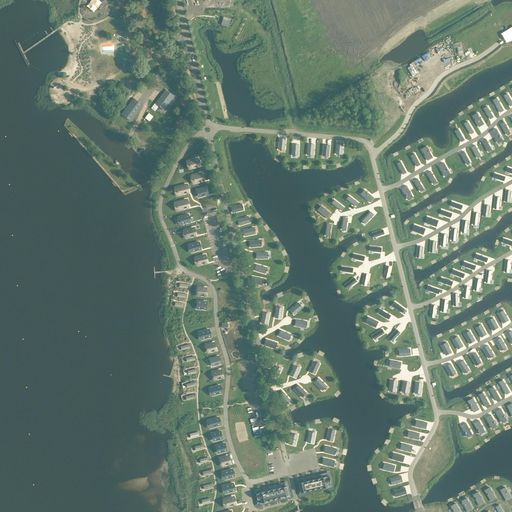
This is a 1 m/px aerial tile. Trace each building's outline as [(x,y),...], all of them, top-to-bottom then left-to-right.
[(174,96),(166,89),(155,103),(164,110),(174,96)] [(149,113),(145,118),(149,121),(153,116),(149,113)] [(173,123),(166,141),(171,143),(179,126),(183,118),(178,116),(175,124),(173,123)] [(189,161),(190,164),(189,164),(190,165),(191,168),(190,168),(191,168),(195,167),(197,166),(199,165),(199,166),(200,165),(198,159),(198,158),(198,159),(189,161)] [(193,175),(193,176),(194,179),(193,179),(194,180),(194,182),(195,182),(199,181),(199,182),(199,181),(201,181),(203,180),(204,180),(203,180),(202,173),(193,176),(193,175)] [(178,187),(179,191),(178,191),(179,192),(180,194),(184,193),(186,192),(186,193),(186,192),(189,192),(189,191),(187,185),(178,187)] [(206,187),(205,187),(197,190),(197,189),(196,190),(197,190),(197,193),(197,194),(198,194),(198,196),(198,197),(198,196),(202,195),(203,196),(203,195),(205,195),(207,194),(206,187)] [(178,202),(179,206),(178,206),(179,207),(180,209),(184,208),(186,208),(186,207),(188,207),(189,207),(189,206),(187,200),(178,202)] [(242,204),(231,206),(232,212),(243,210),(242,207),(243,207),(243,206),(242,206),(242,204)] [(179,217),(180,220),(180,221),(181,223),(181,224),(185,223),(187,222),(188,222),(187,222),(190,221),(188,215),(188,214),(188,215),(179,217)] [(248,216),(238,219),(239,225),(250,222),(249,220),(249,218),(248,216)] [(204,227),(200,228),(199,222),(197,223),(199,233),(205,231),(204,227)] [(254,227),(243,230),(245,236),(255,233),(255,231),(255,230),(254,227)] [(185,230),(185,231),(186,234),(186,235),(187,237),(191,236),(193,236),(193,235),(196,235),(194,228),(185,230)] [(190,244),(190,245),(191,248),(190,248),(191,249),(192,251),(196,250),(198,250),(198,249),(201,249),(199,242),(190,244)] [(196,257),(196,258),(197,261),(197,262),(198,264),(202,263),(202,264),(203,264),(203,263),(204,263),(205,263),(207,262),(205,255),(196,257)] [(267,267),(256,264),(254,270),(265,273),(266,271),(267,270),(266,270),(267,267)] [(263,279),(252,277),(251,283),(262,285),(262,282),(263,283),(263,281),(262,281),(263,279)] [(235,283),(224,285),(226,292),(229,291),(229,289),(236,288),(235,283)] [(196,294),(196,295),(197,295),(201,295),(203,295),(206,295),(206,289),(206,288),(197,288),(197,287),(197,288),(197,291),(196,291),(196,292),(197,292),(196,294)] [(206,302),(197,301),(196,304),(196,305),(196,308),(200,308),(200,309),(201,309),(203,309),(203,308),(205,309),(206,302)] [(298,303),(290,310),(294,315),(302,307),(300,306),(301,305),(300,304),(300,305),(298,303)] [(277,307),(275,317),(281,319),(283,308),(280,307),(279,307),(277,307)] [(263,312),(261,323),(267,324),(269,313),(267,313),(267,312),(265,312),(263,312)] [(201,339),(205,338),(206,338),(207,337),(207,338),(208,338),(208,337),(210,337),(210,336),(208,330),(199,332),(200,336),(200,337),(200,336),(201,339)] [(291,334),(281,330),(278,336),(288,340),(289,338),(290,338),(290,337),(291,334)] [(279,342),(268,340),(267,346),(278,348),(278,346),(279,344),(278,344),(279,342)] [(214,343),(205,345),(205,346),(205,345),(206,349),(206,350),(207,352),(211,351),(212,351),(213,351),(214,351),(214,350),(216,350),(216,349),(216,350),(214,343)] [(218,357),(218,356),(209,359),(210,362),(210,363),(211,365),(211,366),(215,364),(215,365),(217,364),(218,364),(220,363),(218,357)] [(313,361),(309,371),(314,374),(319,364),(317,363),(317,362),(316,362),(313,361)] [(294,365),(290,376),(295,378),(300,368),(298,367),(298,366),(297,366),(296,366),(294,365)] [(276,366),(271,376),(277,378),(281,368),(279,367),(278,366),(278,367),(276,366)] [(222,377),(223,377),(221,371),(221,370),(212,373),(213,376),(212,376),(213,377),(214,379),(213,379),(213,380),(214,380),(214,379),(218,378),(218,379),(220,378),(222,377)] [(327,386),(319,378),(314,383),(323,390),(324,389),(325,389),(325,388),(327,386)] [(403,393),(404,393),(404,392),(407,393),(409,382),(402,381),(401,392),(403,392),(403,393)] [(212,395),(216,394),(217,394),(218,393),(219,393),(221,392),(219,386),(219,385),(219,386),(210,388),(211,391),(211,392),(212,395)] [(306,393),(298,385),(294,390),(302,397),(303,395),(304,396),(305,395),(304,394),(306,393)] [(290,400),(283,392),(278,396),(285,404),(287,403),(288,402),(290,400)] [(208,421),(209,424),(209,425),(210,427),(210,428),(210,427),(214,426),(214,427),(215,427),(215,426),(216,426),(217,426),(219,425),(217,418),(208,421)] [(415,422),(414,424),(415,424),(414,426),(425,429),(427,423),(416,420),(415,422)] [(329,429),(326,440),(332,441),(335,430),(333,430),(333,429),(331,429),(331,430),(329,429)] [(220,432),(220,431),(220,432),(211,434),(212,437),(211,437),(212,438),(213,441),(217,440),(219,439),(221,438),(221,439),(222,438),(220,432)] [(309,431),(307,442),(313,443),(315,433),(313,432),(312,431),(311,432),(309,431)] [(407,433),(407,435),(407,437),(418,440),(419,434),(408,431),(408,433),(407,433)] [(291,433),(289,444),(295,445),(297,435),(295,434),(294,433),(294,434),(291,433)] [(224,444),(224,443),(215,446),(216,449),(216,450),(217,452),(217,453),(217,452),(221,451),(221,452),(223,451),(224,451),(223,451),(226,450),(224,444)] [(400,445),(400,446),(400,449),(411,451),(412,445),(401,443),(401,445),(400,445)] [(336,448),(325,446),(324,452),(335,454),(335,452),(336,452),(336,451),(336,448)] [(392,455),(392,456),(392,457),(391,459),(402,462),(404,456),(393,453),(392,455)] [(228,456),(219,459),(219,458),(219,459),(220,462),(220,463),(221,465),(225,464),(225,465),(226,465),(225,464),(227,464),(228,464),(230,463),(228,456)] [(335,461),(324,458),(322,464),(333,467),(334,464),(335,463),(334,463),(335,461)] [(382,465),(382,467),(383,467),(382,469),(393,472),(394,466),(383,463),(383,465),(382,465)] [(223,472),(224,475),(223,475),(224,476),(225,478),(224,478),(225,479),(229,477),(229,478),(231,477),(233,476),(234,476),(232,470),(232,469),(223,472)] [(390,481),(390,482),(391,482),(392,485),(402,481),(401,475),(390,479),(390,481)] [(326,476),(321,477),(324,487),(328,486),(327,482),(330,481),(329,476),(326,476)] [(307,490),(305,481),(298,482),(300,492),(307,490)] [(224,486),(223,486),(224,486),(224,489),(224,490),(225,490),(225,492),(225,493),(226,493),(230,491),(230,492),(232,491),(234,490),(233,484),(233,483),(232,483),(224,486)] [(394,493),(394,494),(395,494),(396,497),(406,493),(405,487),(394,491),(394,493)] [(259,492),(259,493),(256,493),(258,499),(260,498),(261,502),(267,501),(267,500),(265,491),(259,492)] [(226,506),(230,505),(231,505),(232,505),(233,505),(233,504),(235,504),(233,497),(225,499),(224,499),(224,500),(225,503),(225,504),(226,506)]
